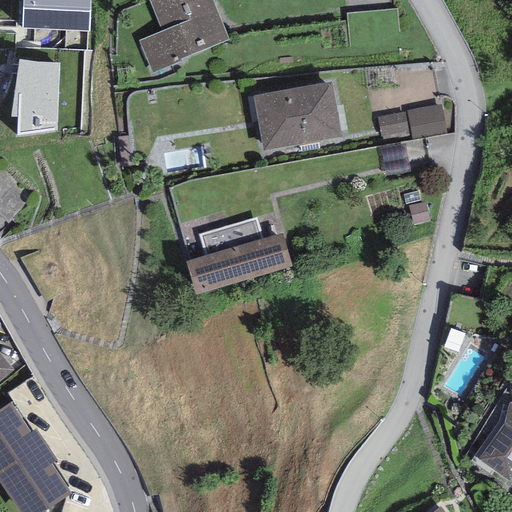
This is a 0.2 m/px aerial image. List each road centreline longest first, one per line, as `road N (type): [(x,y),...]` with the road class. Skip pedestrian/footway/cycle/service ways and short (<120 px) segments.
road 1 (unclassified): [(422,0),(463,86),(467,178),(405,403),(336,511)]
road 2 (tertiary): [(134,511),(0,275)]
